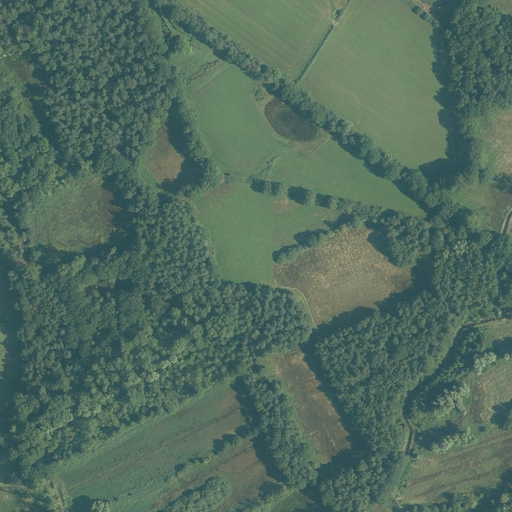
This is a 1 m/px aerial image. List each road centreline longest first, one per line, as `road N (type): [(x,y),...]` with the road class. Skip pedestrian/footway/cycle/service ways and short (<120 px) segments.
road 1 (track): [(138,0),(204,152),(210,177),(181,198),(213,286),(337,511)]
road 2 (track): [(429,191),(168,0)]
road 3 (track): [(429,191),(478,169),(455,35),(472,0)]
